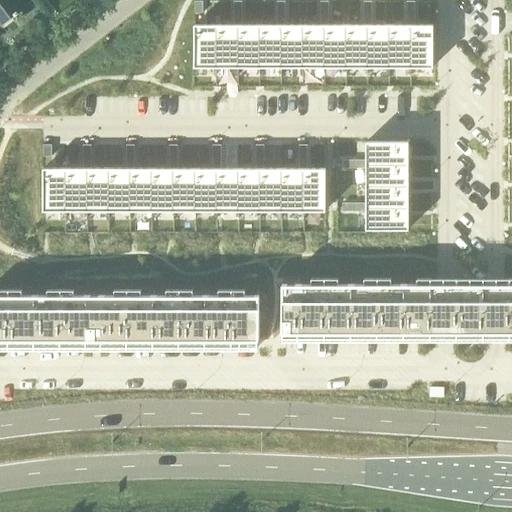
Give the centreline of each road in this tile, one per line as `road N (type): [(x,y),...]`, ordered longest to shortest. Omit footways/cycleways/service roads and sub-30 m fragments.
road 1 (primary): [(0,479),(160,467),(294,468),(511,483)]
road 2 (primary): [(511,429),(195,414),(0,427)]
road 3 (residential): [(0,371),(446,370)]
road 4 (residential): [(446,126),(52,124)]
road 5 (residential): [(495,370),(495,0)]
road 6 (residential): [(446,126),(446,370)]
road 7 (residential): [(0,110),(137,0)]
road 8 (residential): [(446,0),(446,126)]
